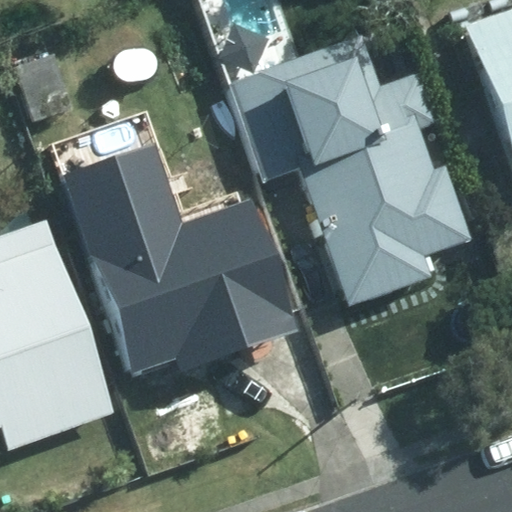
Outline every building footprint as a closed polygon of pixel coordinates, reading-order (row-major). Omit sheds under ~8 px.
[(511,11),(440,36),(498,213),(511,208),(511,11)] [(369,94),(350,44),(218,94),(255,190),(286,180),(333,316),(420,282),(416,270),(460,253),(431,179),(420,183),(405,142),(424,134),(403,81),(369,94)] [(45,61),(3,76),(23,133),(65,118),(45,61)] [(139,156),(46,189),(120,398),(282,341),(239,217),(169,241),(139,156)] [(26,240),(0,249),(0,453),(90,423),(26,240)]
